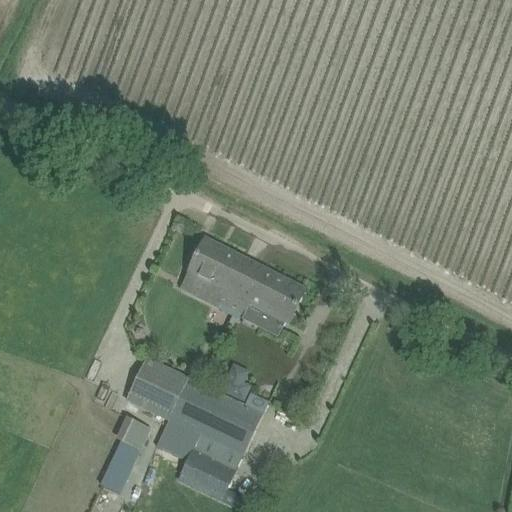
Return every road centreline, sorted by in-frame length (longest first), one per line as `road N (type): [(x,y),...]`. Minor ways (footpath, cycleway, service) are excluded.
road 1 (unclassified): [(511,350),(216,199)]
road 2 (track): [(0,97),(216,199)]
